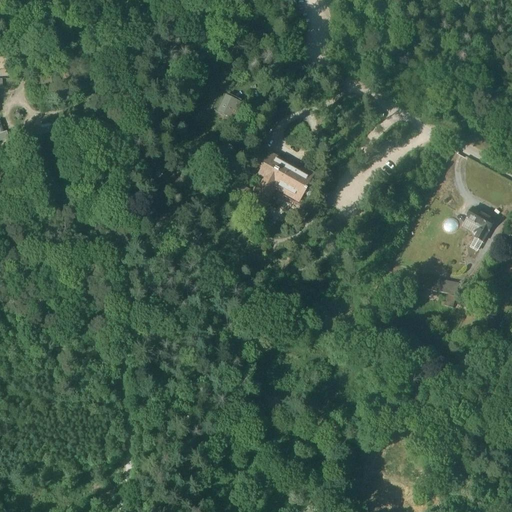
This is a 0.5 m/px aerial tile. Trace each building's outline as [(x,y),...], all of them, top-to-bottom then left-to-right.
[(503,94),(494,96),(492,100),(493,106),(495,106),(495,108),(501,107),(500,105),(511,102),(511,99),(511,97),(511,92),(511,93),(510,91),(503,93),(503,94)] [(232,106),(225,102),(219,113),(232,120),(239,105),(234,103),(232,106)] [(54,130),(44,131),(46,143),(56,141),(54,130)] [(44,131),(32,133),(33,138),(32,138),(33,140),(34,145),(46,143),(44,131)] [(301,173),(269,155),(255,180),(259,182),(252,193),(247,203),(245,205),(261,214),(276,187),(298,200),(303,191),(305,192),(314,175),(303,169),(301,173)] [(252,193),(220,175),(214,185),(247,203),(252,193)] [(495,221),(473,209),(467,220),(481,228),(476,238),(483,242),(489,232),(495,221)] [(444,227),(455,231),(458,223),(447,219),(444,227)] [(201,235),(191,229),(183,243),(193,249),(201,235)] [(458,287),(422,280),(420,289),(456,296),(458,287)] [(406,495),(393,488),(380,490),(376,497),(379,504),(377,507),(379,511),(413,511),(418,505),(419,502),(408,496),(409,494),(407,493),(406,495)]
